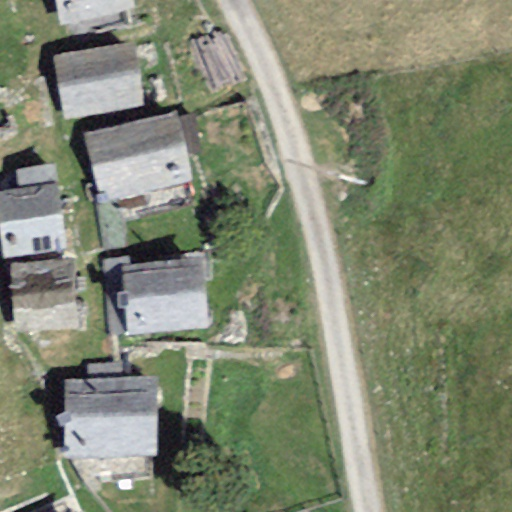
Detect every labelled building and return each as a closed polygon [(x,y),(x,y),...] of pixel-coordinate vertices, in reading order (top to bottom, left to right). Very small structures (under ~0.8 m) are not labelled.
[(127,0),(55,0),(62,32),(131,18),(127,0)] [(47,57),(48,124),(129,120),(126,54),(47,57)] [(91,143),(91,210),(173,206),(170,140),(91,143)] [(0,201),(0,224),(3,263),(60,258),(55,197),(0,201)] [(72,272),(7,277),(12,336),(76,331),(72,272)] [(106,284),(106,350),(187,346),(184,281),(106,284)] [(150,392),(62,391),(62,463),(149,464),(150,392)]
